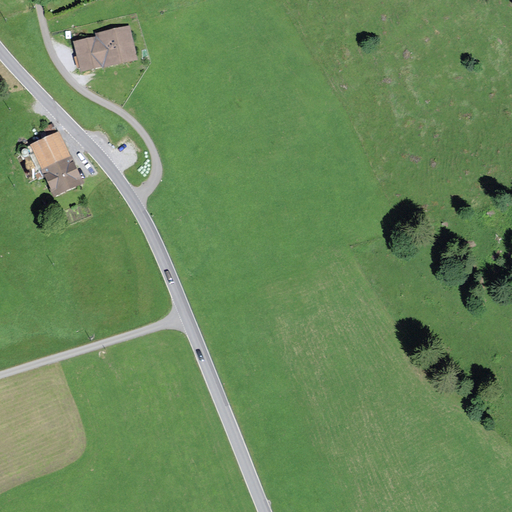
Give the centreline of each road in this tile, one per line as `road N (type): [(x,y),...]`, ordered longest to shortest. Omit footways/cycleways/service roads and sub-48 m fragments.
road 1 (tertiary): [(0,49),(126,189),(186,317)]
road 2 (tertiary): [(186,317),(262,511)]
road 3 (unclassified): [(186,317),(0,375)]
